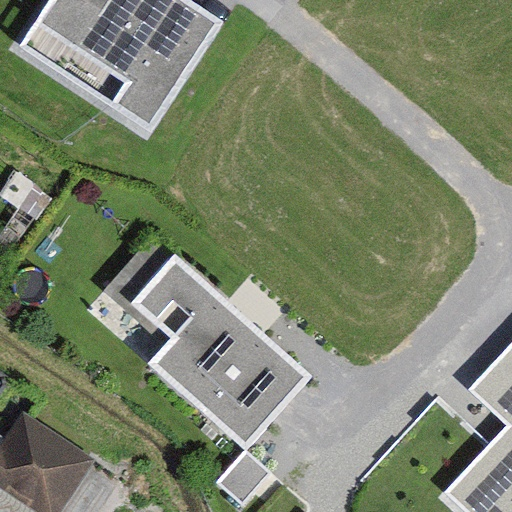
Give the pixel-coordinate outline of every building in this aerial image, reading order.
[(228,33),(177,0),(65,0),(26,56),(155,142),(228,33)] [(148,302),(190,255),(167,235),(122,287),(145,307),(184,341),(188,337),(148,302)] [(262,450),(327,376),(190,255),(148,302),(188,337),(184,341),(164,364),(262,450)] [(479,511),(511,511),(511,360),(483,393),(511,419),(511,440),(461,495),(479,511)] [(56,511),(68,511),(104,458),(37,415),(15,449),(0,439),(0,477),(1,475),(37,499),(56,511)]
